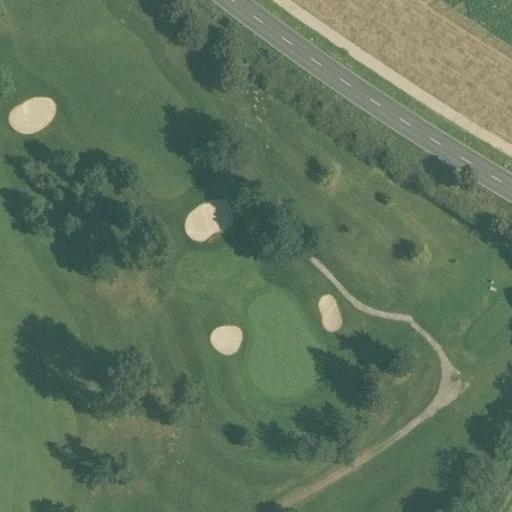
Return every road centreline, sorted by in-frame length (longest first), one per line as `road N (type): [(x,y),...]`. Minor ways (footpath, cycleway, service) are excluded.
road 1 (tertiary): [(224,0),(511,187)]
road 2 (track): [(280,0),(511,149)]
